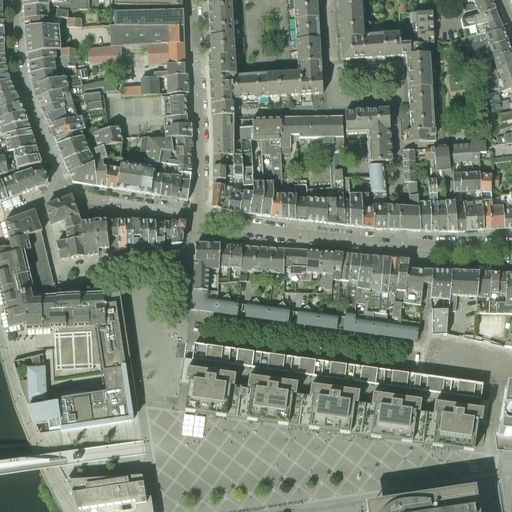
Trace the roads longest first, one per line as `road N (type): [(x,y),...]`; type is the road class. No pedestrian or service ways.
road 1 (residential): [(511,246),(334,238),(195,216)]
road 2 (residential): [(189,251),(56,266),(38,198),(65,187)]
road 3 (residential): [(195,216),(192,0)]
road 4 (residential): [(14,0),(18,68),(65,187)]
road 5 (residential): [(65,187),(195,216)]
